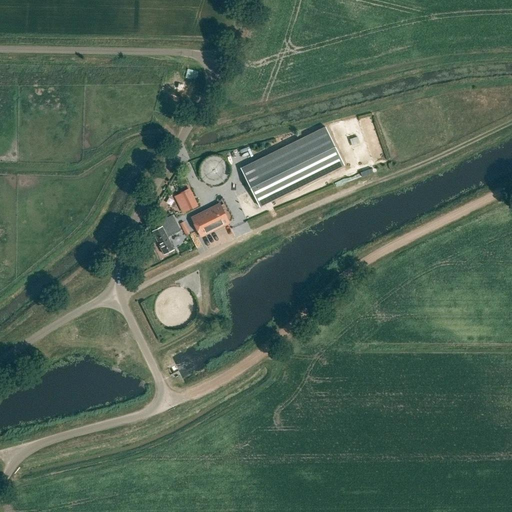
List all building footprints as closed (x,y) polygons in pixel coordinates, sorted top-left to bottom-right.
[(343,165),(324,126),(241,169),(260,207),(343,165)] [(182,197),(187,207),(194,204),(186,188),(177,192),(180,198),(182,197)] [(229,222),(234,220),(231,214),(226,216),(224,211),(228,209),(223,199),(221,200),(223,204),(221,205),(192,219),(201,236),(229,222)] [(153,232),(164,255),(175,250),(168,237),(180,231),(173,216),(158,223),(160,228),(153,232)] [(146,232),(149,228),(146,226),(141,232),(143,234),(145,231),(146,232)]
